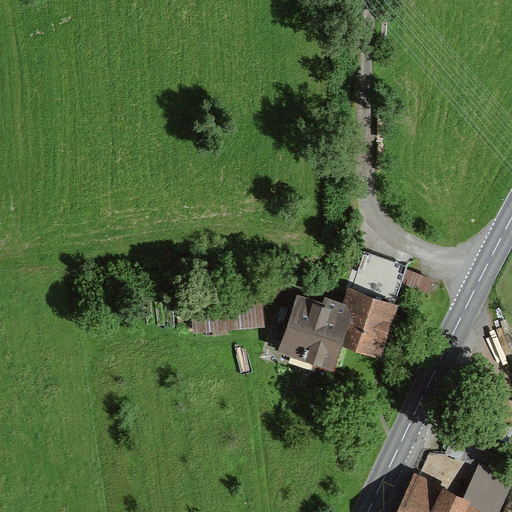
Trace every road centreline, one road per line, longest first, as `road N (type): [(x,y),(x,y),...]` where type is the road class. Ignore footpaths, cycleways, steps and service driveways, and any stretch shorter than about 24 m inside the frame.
road 1 (track): [(486,269),(390,226),(368,191),(368,0)]
road 2 (secondary): [(511,222),(369,511)]
